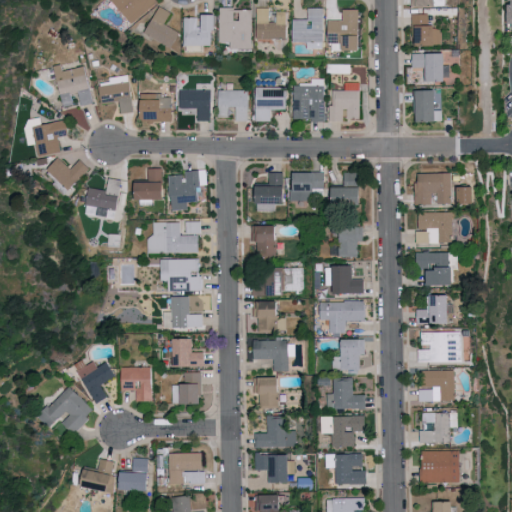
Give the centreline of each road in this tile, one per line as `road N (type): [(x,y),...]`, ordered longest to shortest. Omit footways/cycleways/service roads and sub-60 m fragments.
road 1 (residential): [(394,511),(388,0)]
road 2 (residential): [(108,143),(226,151),(470,146)]
road 3 (residential): [(232,511),(226,151)]
